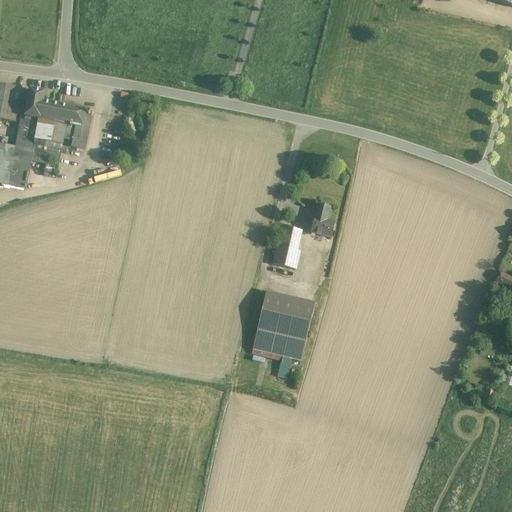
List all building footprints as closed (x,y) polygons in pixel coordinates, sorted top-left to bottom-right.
[(0,84),(0,119),(15,123),(22,89),(0,84)] [(30,90),(25,116),(40,119),(44,102),(45,93),(30,90)] [(84,128),(86,118),(87,111),(44,102),(40,119),(84,128)] [(25,116),(21,115),(15,147),(0,144),(0,184),(26,190),(31,162),(46,165),(43,177),(56,179),(64,140),(71,142),(70,147),(85,149),(91,119),(86,118),(84,128),(40,119),(25,116)] [(330,211),(317,208),(315,217),(315,216),(311,234),(331,239),(335,223),(328,221),(330,211)] [(301,232),(282,227),(273,266),(296,271),(300,252),(297,252),(301,232)] [(511,279),(500,273),(494,284),(511,294),(511,279)] [(315,304),(266,292),(253,351),(302,362),(315,304)]
